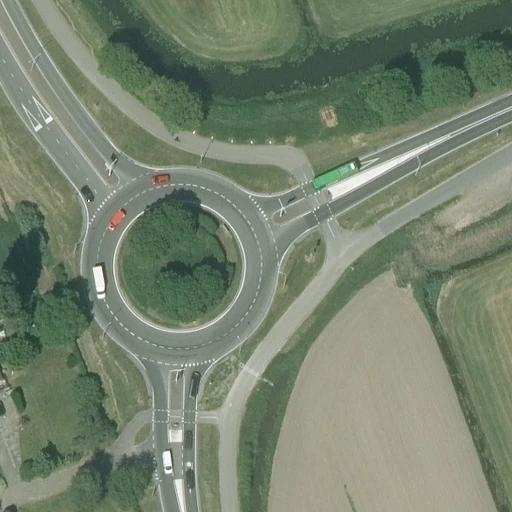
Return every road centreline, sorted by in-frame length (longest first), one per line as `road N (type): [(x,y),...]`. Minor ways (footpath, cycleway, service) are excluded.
road 1 (unclassified): [(309,189),(298,167),(277,155),(203,150),(135,119),(71,54),(37,0)]
road 2 (unclassified): [(227,511),(226,421),(249,370),(343,255)]
road 3 (primary): [(143,193),(59,90),(7,0)]
road 4 (primary): [(0,54),(35,117),(114,216)]
road 5 (unclassified): [(343,255),(511,153)]
road 6 (primary): [(158,347),(161,453),(173,511)]
road 7 (primary): [(186,511),(193,348)]
road 8 (primary): [(114,216),(100,242),(99,292),(121,327),(158,347)]
road 9 (primary): [(459,134),(309,189)]
road 10 (primary): [(321,214),(459,134)]
road 11 (primary): [(193,348),(228,333),(252,304),(258,249)]
